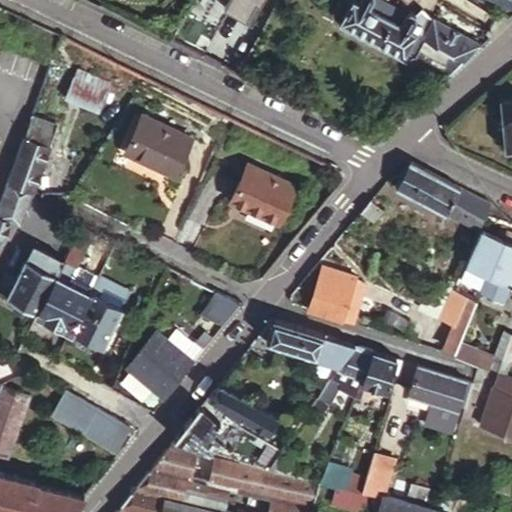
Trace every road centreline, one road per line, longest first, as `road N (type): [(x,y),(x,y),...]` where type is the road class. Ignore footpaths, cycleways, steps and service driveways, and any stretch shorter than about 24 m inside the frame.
road 1 (unknown): [(62,205),(258,305),(487,381)]
road 2 (residential): [(378,167),(90,511)]
road 3 (residential): [(378,167),(26,0)]
road 4 (residential): [(511,44),(402,144)]
road 5 (unknown): [(159,426),(30,358)]
